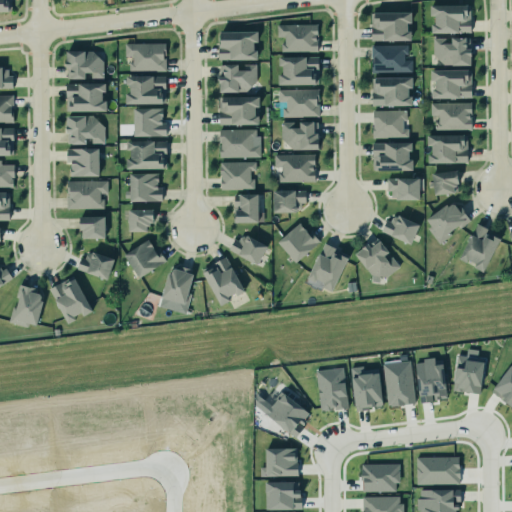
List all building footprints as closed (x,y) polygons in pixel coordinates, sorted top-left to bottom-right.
[(11,0),(0,0),(0,11),(11,12),(11,0)] [(433,15),(433,33),(471,32),(470,4),(430,5),(431,15),(433,15)] [(409,40),(409,22),(412,22),(412,12),(371,12),(371,41),(409,40)] [(318,51),(317,24),(277,24),(277,37),(282,37),(283,52),(318,51)] [(219,41),(217,45),(217,57),(227,57),(227,58),(256,57),(255,47),(252,47),(252,40),(256,39),(255,29),(219,29),(219,41)] [(431,36),(431,53),(441,63),(468,63),(468,36),(449,36),(449,41),(443,41),(443,36),(431,36)] [(163,41),(123,42),(123,56),(131,56),(131,61),(128,61),(127,70),(163,70),(164,56),(163,41)] [(372,73),(412,72),(412,60),(406,60),(406,45),(371,45),(372,73)] [(101,48),(102,76),(89,76),(89,70),(83,70),(83,76),(65,77),(65,66),(63,66),(63,48),(101,48)] [(317,82),(276,82),(276,72),(281,72),(281,63),(277,64),(277,54),(317,54),(317,82)] [(255,64),(241,64),(219,64),(220,92),(255,91),(255,64)] [(0,88),(13,88),(13,75),(7,75),(7,66),(0,66),(0,88)] [(428,68),(466,67),(466,69),(469,69),(469,96),(429,97),(429,87),(433,87),(433,78),(429,78),(428,68)] [(165,104),(166,76),(126,75),(126,84),(127,84),(127,103),(165,104)] [(372,75),(410,75),(410,86),(406,86),(406,94),(409,94),(409,103),(369,104),(369,90),(370,90),(369,76),(372,76),(372,75)] [(64,109),(105,108),(104,98),(100,99),(100,90),(104,90),(103,81),(63,82),(64,109)] [(276,88),(292,88),(292,86),(294,86),(294,87),(317,87),(317,100),(315,100),(315,102),(317,102),(317,115),(280,115),(280,106),(284,106),(284,100),(276,100),(276,88)] [(0,122),(13,122),(13,95),(0,94),(0,122)] [(220,125),(257,124),(257,107),(260,107),(259,96),(219,96),(220,125)] [(428,101),(470,100),(470,129),(463,129),(432,129),(432,119),(436,119),(436,114),(428,115),(428,101)] [(131,106),(149,106),(160,107),(160,121),(164,121),(164,134),(132,134),(131,118),(131,106)] [(407,110),(373,110),(373,138),(408,137),(407,110)] [(67,117),(67,144),(89,144),(89,143),(104,143),(105,117),(67,117)] [(319,149),(318,121),(297,121),(283,122),(284,150),(319,149)] [(0,155),(13,155),(13,127),(0,127),(0,155)] [(217,128),(217,141),(219,141),(219,143),(217,143),(217,156),(258,156),(258,143),(250,143),(250,137),(253,137),(253,128),(217,128)] [(427,135),(427,145),(430,145),(430,163),(468,162),(467,134),(427,135)] [(125,139),(152,139),(152,140),(164,139),(164,167),(124,167),(124,157),(129,156),(128,148),(125,147),(125,139)] [(372,142),(373,170),(413,169),(413,159),(411,159),(411,142),(372,142)] [(64,147),(96,147),(96,174),(69,174),(69,161),(64,161),(64,147)] [(280,182),(315,181),(315,154),(274,154),(274,167),(279,167),(280,182)] [(220,189),(253,189),(253,171),(255,171),(255,162),(220,161),(220,189)] [(0,185),(12,185),(11,163),(0,163),(0,185)] [(431,173),(434,195),(459,191),(456,170),(431,173)] [(162,200),(162,187),(159,187),(158,173),(130,173),(130,201),(162,200)] [(420,199),(420,177),(388,178),(389,199),(420,199)] [(66,181),(67,208),(107,207),(106,180),(66,181)] [(274,212),(300,211),(300,202),(306,202),(305,190),(273,191),(274,212)] [(0,219),(10,220),(9,192),(0,191),(0,219)] [(237,192),(256,192),(256,220),(233,220),(233,193),(237,193),(237,192)] [(424,218),(444,203),(446,206),(451,203),(459,214),(462,212),(468,220),(459,227),(456,225),(447,231),(449,234),(437,242),(426,227),(429,225),(424,218)] [(128,231),(147,231),(147,225),(154,225),(154,209),(129,209),(128,231)] [(379,229),(384,217),(388,219),(389,215),(393,214),(394,215),(396,213),(418,223),(409,243),(387,234),(379,229)] [(105,216),(80,216),(81,238),(105,237),(105,216)] [(275,240),(297,220),(316,242),(295,261),(275,240)] [(456,257),(475,222),(486,227),(483,231),(486,232),(484,235),(489,237),(491,233),(498,237),(480,270),(456,257)] [(246,234),(265,244),(255,263),(227,248),(232,237),(236,239),(238,235),(242,234),(243,235),(244,234),(245,234),(246,234)] [(137,276),(164,259),(157,249),(154,251),(146,238),(122,253),(137,276)] [(384,255),(387,259),(392,256),(399,266),(387,276),(380,275),(379,282),(372,281),(372,274),(371,274),(355,253),(367,243),(368,244),(377,238),(379,241),(380,240),(388,252),(384,255)] [(304,276),(323,241),(333,246),(331,250),(332,251),(340,252),(346,256),(331,289),(320,284),(322,281),(315,277),(313,281),(304,276)] [(78,269),(107,279),(114,259),(85,249),(78,269)] [(218,304),(228,298),(226,295),(234,291),(235,293),(242,289),(223,255),(198,269),(218,304)] [(180,265),(179,268),(173,267),(170,268),(169,271),(166,271),(160,296),(167,298),(166,302),(184,307),(188,293),(185,292),(191,272),(186,271),(188,267),(180,265)] [(0,269),(4,266),(11,277),(0,284),(0,269)] [(53,299),(66,323),(92,309),(74,275),(62,282),(64,286),(60,287),(62,291),(53,299)] [(17,283),(14,295),(17,296),(14,306),(10,305),(7,321),(25,325),(27,321),(34,323),(41,299),(38,298),(39,295),(38,292),(34,291),(35,287),(17,283)] [(454,391),(482,393),(483,358),(478,357),(478,349),(467,349),(466,355),(455,355),(454,391)] [(511,354),(488,388),(498,395),(496,399),(501,402),(503,400),(510,405),(511,402),(511,354)] [(415,361),(420,402),(448,398),(443,363),(435,364),(434,358),(415,361)] [(382,364),(388,407),(416,402),(410,360),(382,364)] [(313,367),(319,409),(330,408),(329,405),(331,405),(332,408),(345,407),(340,364),(313,367)] [(355,410),(383,407),(379,368),(364,370),(364,366),(351,367),(355,410)] [(263,410),(293,435),(302,425),(298,422),(308,409),(282,387),(263,410)] [(263,443),(293,442),(294,462),(296,462),(296,473),(258,474),(257,465),(263,465),(263,443)] [(417,484),(460,484),(459,456),(416,456),(417,484)] [(362,463),(362,491),(398,491),(398,464),(362,463)] [(300,507),(263,507),(263,478),(292,478),(293,486),(300,486),(300,507)] [(461,490),(419,489),(418,511),(457,511),(457,502),(460,502),(461,490)] [(402,511),(402,495),(362,496),(361,511),(402,511)]
